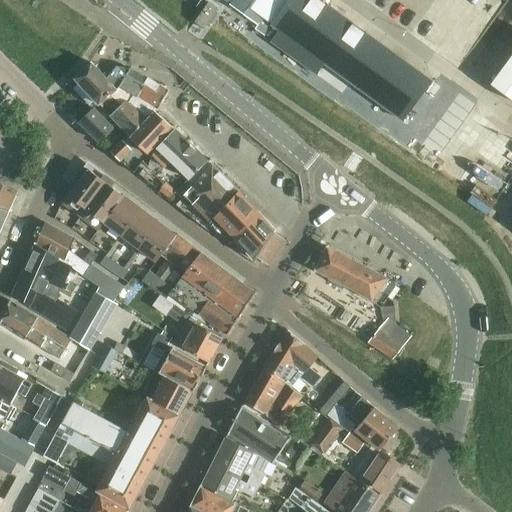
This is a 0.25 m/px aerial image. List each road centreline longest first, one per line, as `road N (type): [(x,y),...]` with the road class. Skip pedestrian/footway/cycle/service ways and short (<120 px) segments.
road 1 (tertiary): [(452,428),(466,342),(459,292),(338,184)]
road 2 (tertiary): [(338,184),(115,0)]
road 3 (residential): [(274,296),(77,139)]
road 4 (residential): [(274,296),(163,511)]
road 5 (residential): [(274,296),(293,322),(405,417),(452,428)]
road 6 (residential): [(77,139),(3,276)]
road 7 (residential): [(274,296),(338,184)]
